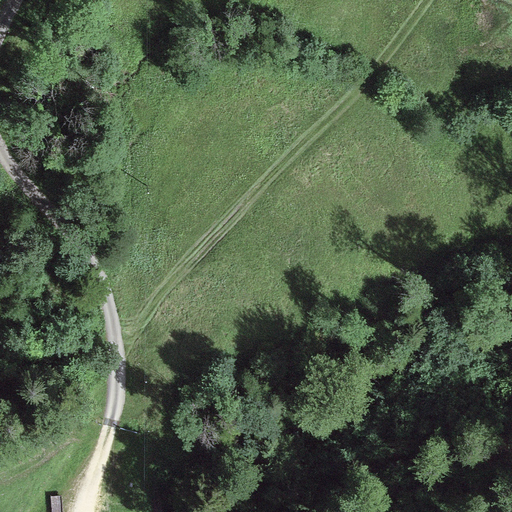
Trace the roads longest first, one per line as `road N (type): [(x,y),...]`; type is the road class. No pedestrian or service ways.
road 1 (track): [(421,0),(307,162),(117,345)]
road 2 (track): [(117,345),(91,263),(0,152)]
road 3 (track): [(78,511),(118,394),(117,345)]
road 4 (track): [(0,483),(29,470),(56,442),(109,430)]
